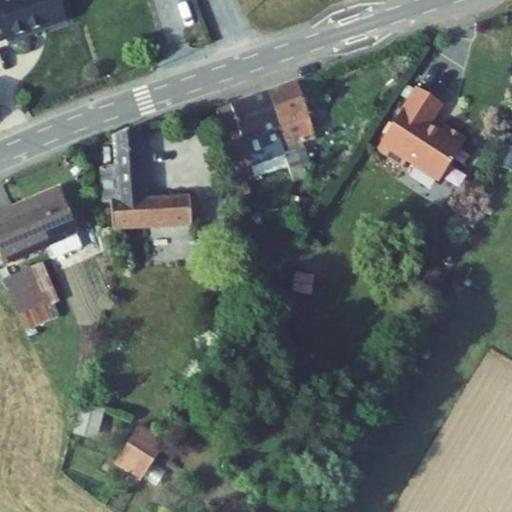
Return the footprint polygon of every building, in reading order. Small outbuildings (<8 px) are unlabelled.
[(6,0),(8,4),(0,6),(0,41),(16,36),(19,42),(76,22),(69,0),(6,0)] [(319,76),(271,92),(294,162),(300,180),(301,184),(321,178),(313,154),(322,151),(309,105),(328,99),(319,76)] [(432,117),(446,97),(421,80),(379,140),(404,158),(408,151),(441,173),(469,132),(448,117),(443,124),(432,117)] [(271,92),(239,103),(220,110),(241,172),(246,170),(252,188),(266,183),(262,173),(294,162),(271,92)] [(147,129),(115,140),(118,170),(107,170),(110,209),(118,208),(120,232),(135,230),(201,225),(197,199),(153,203),(147,129)] [(66,197),(37,211),(40,220),(70,207),(66,197)] [(37,211),(0,228),(0,252),(11,277),(56,257),(62,269),(91,256),(70,207),(40,220),(37,211)] [(135,242),(135,230),(120,232),(121,243),(135,242)] [(98,410),(83,405),(75,434),(89,439),(98,410)] [(151,474),(159,460),(134,444),(125,458),(151,474)] [(142,487),(151,474),(125,458),(117,470),(142,487)]
